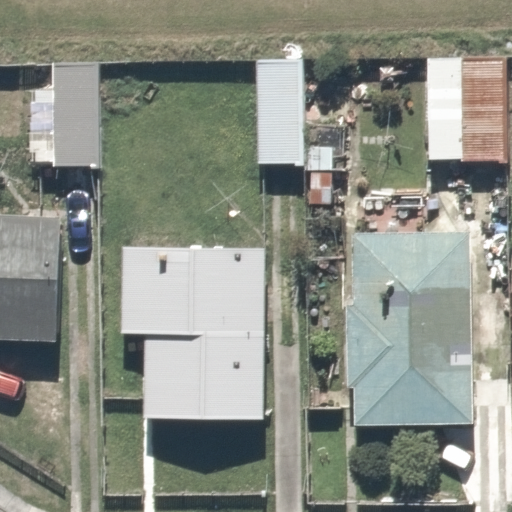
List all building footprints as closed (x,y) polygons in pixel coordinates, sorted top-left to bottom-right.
[(296,171),(302,60),(263,58),(257,169),(296,171)] [(507,165),(508,59),(426,58),(424,164),(507,165)] [(101,62),(55,60),(54,94),(40,93),(37,169),(96,171),(101,62)] [(502,210),(476,209),(474,340),(499,341),(502,210)] [(64,225),(0,222),(0,345),(59,348),(64,225)] [(471,247),(356,243),(355,307),(347,307),(344,393),(352,394),(351,432),(465,435),(471,247)] [(125,252),(124,344),(150,344),(148,423),(266,426),(269,254),(125,252)]
